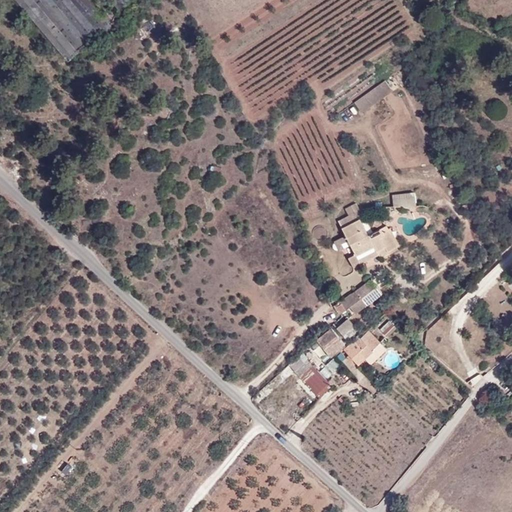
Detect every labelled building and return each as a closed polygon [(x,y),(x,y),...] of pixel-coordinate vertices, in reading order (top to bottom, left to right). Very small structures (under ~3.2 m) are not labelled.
[(15,0),(68,61),(110,25),(89,0),(15,0)] [(110,0),(118,10),(130,0),(110,0)] [(393,91),(385,81),(354,103),(362,114),(393,91)] [(416,194),(393,194),(393,209),(416,208),(416,194)] [(355,203),(345,208),(349,216),(356,212),(359,216),(362,215),(355,203)] [(377,252),(381,259),(398,249),(397,245),(400,244),(391,228),(389,229),(388,225),(369,235),(366,230),(362,222),(359,216),(356,212),(349,216),(338,222),(347,238),(348,240),(356,254),(348,258),(353,268),(361,264),(360,261),(377,252)] [(381,222),(376,214),(362,222),(366,230),(381,222)] [(341,243),(348,240),(347,238),(344,239),(343,237),(334,241),(338,250),(343,248),(341,243)] [(346,299),(346,300),(335,309),(340,314),(350,307),(377,286),(371,279),(346,299)] [(354,313),(381,292),(377,286),(350,307),(354,313)] [(359,330),(349,318),(337,328),(347,340),(359,330)] [(379,327),(383,334),(394,329),(391,321),(379,327)] [(318,340),(331,356),(344,344),(331,329),(318,340)] [(369,330),(361,337),(359,335),(350,343),(344,349),(349,354),(354,350),(359,355),(361,353),(364,357),(380,342),(369,330)] [(438,345),(444,340),(439,335),(435,339),(434,340),(438,345)] [(371,364),(387,350),(380,342),(364,357),(366,359),(371,364)] [(349,354),(359,365),(366,359),(364,357),(361,353),(359,355),(354,350),(349,354)] [(302,353),(288,365),(294,371),(307,358),(302,353)] [(332,385),(329,382),(319,371),(317,370),(310,363),(307,359),(304,362),(294,372),(320,398),(329,388),(332,385)] [(334,372),(340,366),(333,359),(327,365),(334,372)] [(332,385),(329,388),(334,393),(337,390),(332,385)]
